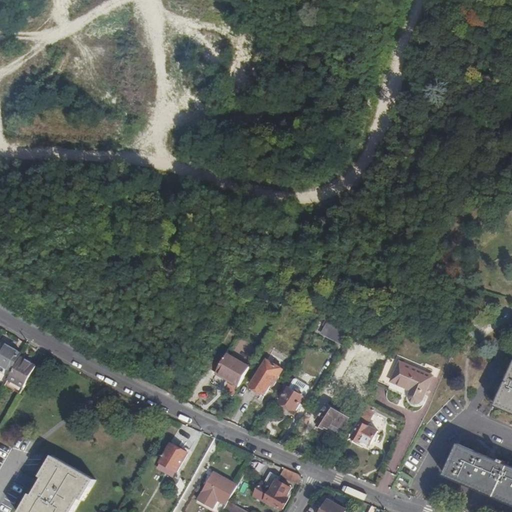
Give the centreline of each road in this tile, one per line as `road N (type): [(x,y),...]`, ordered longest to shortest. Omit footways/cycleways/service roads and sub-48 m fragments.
road 1 (track): [(416,0),(366,160),(345,186),(312,199),(274,198),(179,166),(0,149)]
road 2 (residential): [(316,472),(0,316)]
road 3 (track): [(0,124),(39,53),(68,36),(84,0)]
road 4 (residential): [(511,440),(481,423),(447,437),(417,511)]
